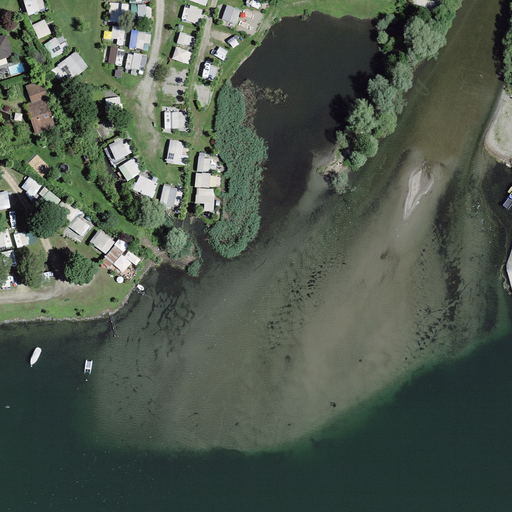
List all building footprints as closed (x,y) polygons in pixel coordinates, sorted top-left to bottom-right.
[(25,0),(28,13),(46,9),(43,0),(25,0)] [(186,2),(182,18),(199,23),(204,7),(186,2)] [(146,14),(144,4),(138,5),(140,15),(146,14)] [(226,4),(223,19),(237,23),(241,7),(226,4)] [(114,5),(112,16),(120,17),(122,7),(114,5)] [(39,38),(51,32),(45,18),(33,24),(39,38)] [(179,42),(195,44),(196,34),(179,32),(179,42)] [(6,34),(0,36),(0,60),(13,56),(6,34)] [(46,41),(50,55),(69,49),(65,35),(46,41)] [(106,43),(102,59),(115,63),(119,47),(106,43)] [(176,45),(173,58),(189,62),(192,50),(176,45)] [(77,49),(52,68),(59,78),(67,73),(71,79),(89,66),(77,49)] [(133,68),(141,69),(143,53),(134,52),(133,68)] [(24,87),(31,104),(46,99),(48,98),(42,80),(24,87)] [(35,136),(56,129),(46,99),(31,104),(25,106),(35,136)] [(122,137),(109,143),(116,159),(129,153),(122,137)] [(170,138),(166,160),(182,163),(186,141),(170,138)] [(210,170),(210,154),(198,154),(198,170),(210,170)] [(126,180),(139,173),(132,158),(119,165),(126,180)] [(195,186),(218,186),(218,173),(196,172),(195,186)] [(140,173),(133,188),(152,197),(159,182),(140,173)] [(30,176),(23,185),(35,194),(41,185),(30,176)] [(159,202),(172,206),(178,187),(165,184),(159,202)] [(204,209),(214,210),(216,188),(197,186),(195,202),(205,203),(204,209)] [(52,208),(60,198),(49,189),(41,198),(52,208)] [(0,207),(10,206),(8,190),(0,191),(0,207)] [(78,216),(71,226),(83,235),(90,225),(78,216)] [(8,227),(0,228),(0,246),(11,244),(8,227)] [(90,241),(106,253),(115,240),(99,228),(90,241)] [(17,246),(29,243),(26,229),(14,232),(17,246)] [(105,266),(135,275),(142,251),(111,243),(105,266)]
